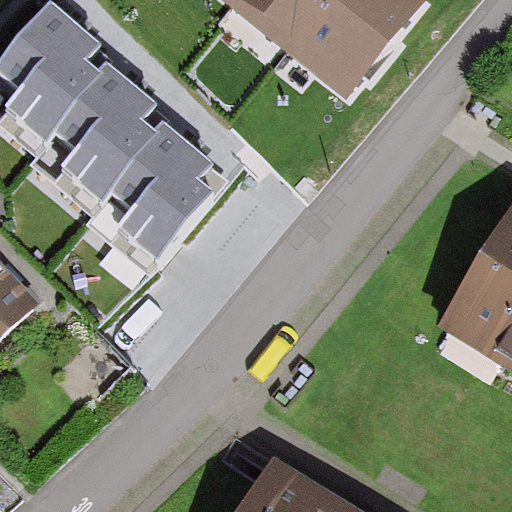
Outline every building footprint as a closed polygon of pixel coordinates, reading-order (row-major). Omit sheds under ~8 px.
[(334,0),(248,0),(301,42),(334,0)] [(420,5),(414,0),(334,0),(301,42),(355,85),(420,5)] [(123,65),(59,13),(0,84),(0,104),(54,149),(117,72),(123,65)] [(179,123),(117,72),(54,149),(48,155),(110,206),(173,130),(179,123)] [(236,181),(173,130),(110,206),(104,214),(166,266),(236,181)] [(511,237),(452,343),(511,377),(511,237)] [(0,368),(58,317),(0,251),(0,368)] [(313,511),(277,490),(262,511),(313,511)]
